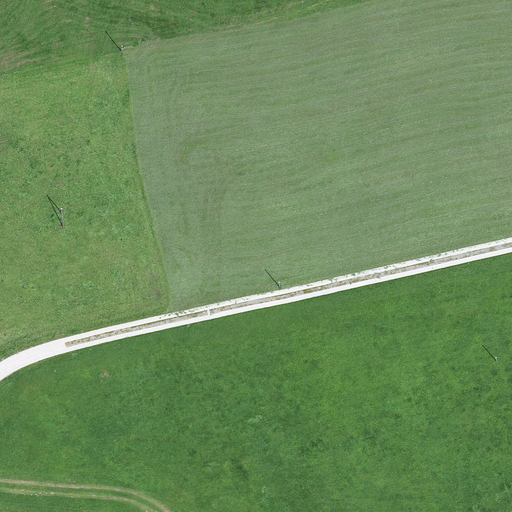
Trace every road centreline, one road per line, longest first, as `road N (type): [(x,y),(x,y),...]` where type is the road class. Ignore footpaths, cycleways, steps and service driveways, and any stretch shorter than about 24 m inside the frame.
road 1 (track): [(511,244),(66,344),(0,370)]
road 2 (track): [(0,484),(121,493),(161,511)]
